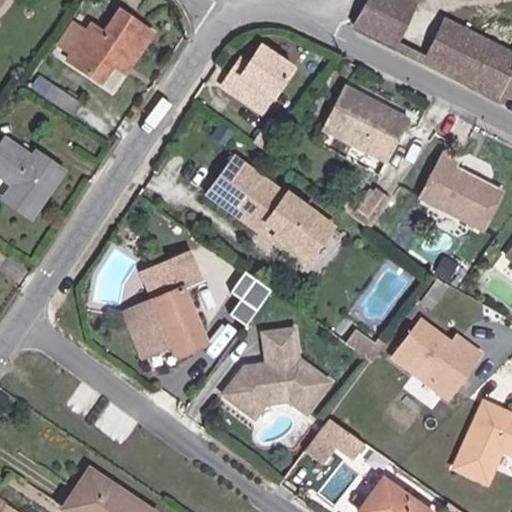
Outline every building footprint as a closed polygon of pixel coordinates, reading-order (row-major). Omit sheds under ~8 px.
[(0,0),(0,21),(1,20),(10,25),(27,0),(0,0)] [(511,39),(497,30),(438,0),(351,0),(350,2),(487,78),(490,80),(499,71),(511,79),(511,39)] [(511,7),(497,30),(511,39),(511,7)] [(118,87),(126,75),(134,64),(149,73),(174,36),(139,15),(121,41),(108,33),(85,67),(118,87)] [(1,20),(0,21),(0,39),(10,25),(1,20)] [(268,67),(249,95),(287,120),(314,78),(285,59),(276,73),(268,67)] [(134,64),(126,75),(142,84),(149,73),(134,64)] [(48,94),(76,110),(84,94),(57,79),(48,94)] [(432,132),(366,99),(345,142),(411,175),(432,132)] [(255,114),(243,106),(236,119),(248,126),(255,114)] [(8,136),(0,147),(0,149),(7,154),(16,141),(8,136)] [(67,170),(31,150),(14,176),(49,198),(41,210),(63,223),(92,178),(71,165),(67,170)] [(500,239),(511,215),(511,197),(471,177),(474,172),(459,165),(438,209),(500,239)] [(250,166),(224,201),(277,240),(283,232),(292,239),(290,244),(323,269),(349,235),(303,201),(302,203),(250,166)] [(385,239),(406,211),(392,201),(382,215),(371,207),(361,221),(385,239)] [(175,315),(156,323),(172,361),(190,354),(194,365),(222,353),(202,303),(221,296),(209,267),(163,287),(175,315)] [(0,309),(18,281),(0,272),(0,309)] [(259,310),(273,290),(265,284),(251,304),(259,310)] [(275,323),(289,303),(286,300),(273,290),(259,310),(275,323)] [(172,361),(156,323),(147,326),(163,365),(172,361)] [(462,408),(494,364),(480,354),(474,362),(467,357),(434,332),(408,367),(462,408)] [(258,375),(238,404),(271,427),(281,412),(305,410),(323,422),(346,390),(314,367),(313,368),(309,337),(277,342),(281,372),(258,375)] [(396,361),(369,342),(361,354),(387,374),(396,361)] [(480,354),(473,349),(467,357),(474,362),(480,354)] [(511,419),(499,413),(468,476),(499,491),(511,463),(511,419)] [(337,477),(351,457),(360,443),(346,432),(322,466),(337,477)] [(360,443),(351,457),(372,471),(382,458),(360,443)] [(156,511),(104,475),(78,511),(156,511)] [(0,511),(26,511),(0,493),(0,511)] [(388,511),(425,511),(402,494),(388,511)]
